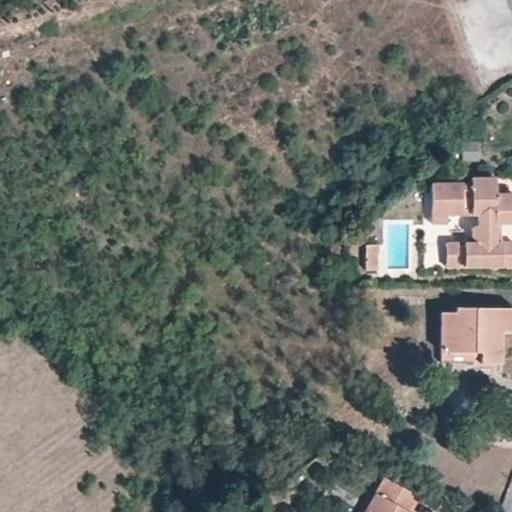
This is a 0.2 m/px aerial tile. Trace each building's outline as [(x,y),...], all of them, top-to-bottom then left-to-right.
[(493,221),(499,221),(511,221),(511,192),(492,192),(492,176),(470,175),(470,184),(430,183),(429,223),(449,223),(449,213),(478,215),(477,225),(475,226),(473,227),(472,229),(471,231),(471,234),(472,237),(475,239),(478,240),(478,243),(443,242),(443,264),(510,265),(511,243),(499,243),(493,243),(493,221)] [(378,269),(377,244),(364,244),(365,270),(378,269)] [(478,349),(478,358),(500,358),(501,327),(511,326),(511,306),(456,303),(456,308),(441,308),(440,347),(478,349)] [(467,358),(478,358),(478,349),(440,347),(440,357),(467,358)] [(414,511),(423,498),(388,478),(368,511),(414,511)]
